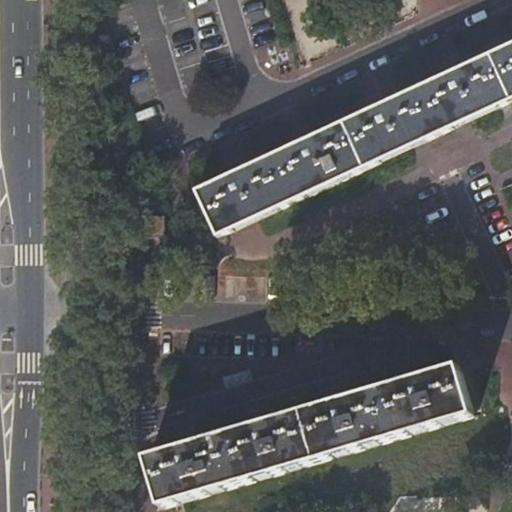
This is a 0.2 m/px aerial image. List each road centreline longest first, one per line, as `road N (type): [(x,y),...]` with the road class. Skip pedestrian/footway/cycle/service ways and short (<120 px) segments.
road 1 (residential): [(116,314),(507,325)]
road 2 (primary): [(28,315),(20,0)]
road 3 (residential): [(264,103),(494,0)]
road 4 (residential): [(139,10),(167,94),(187,123),(210,124),(264,103)]
road 5 (residential): [(122,511),(116,314)]
road 6 (primary): [(30,511),(28,315)]
road 7 (unclassified): [(507,325),(506,303),(450,185)]
